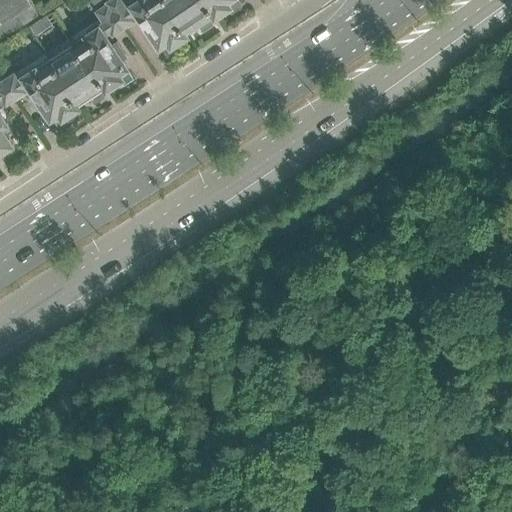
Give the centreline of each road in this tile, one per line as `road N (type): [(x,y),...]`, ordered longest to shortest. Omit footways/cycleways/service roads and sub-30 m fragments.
road 1 (primary): [(0,331),(499,0)]
road 2 (primary): [(331,48),(0,260)]
road 3 (residential): [(313,0),(0,208)]
